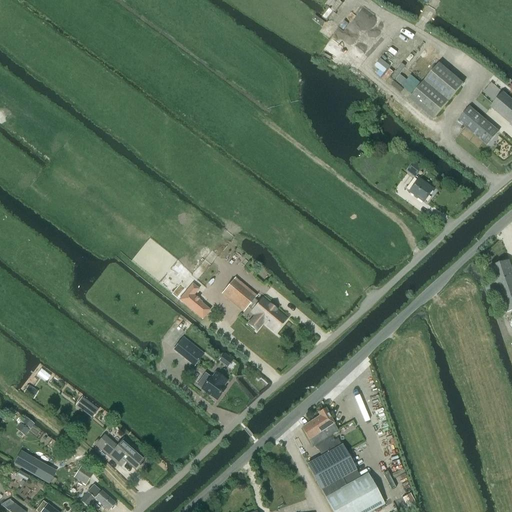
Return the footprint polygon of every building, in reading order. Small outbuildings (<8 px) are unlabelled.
[(439,64),(422,84),(409,99),(433,120),(463,84),(439,64)] [(511,100),(503,93),(490,108),(511,125),(511,100)] [(458,121),(487,146),(498,132),(469,108),(458,121)] [(422,168),(414,163),(407,172),(415,177),(422,168)] [(434,190),(419,179),(410,192),(424,203),(434,190)] [(506,313),(511,310),(511,270),(509,261),(491,267),(496,283),(485,286),(487,294),(499,290),(506,313)] [(235,278),(222,294),(243,312),(247,307),(251,311),(250,312),(255,316),(247,325),(255,332),(263,323),(275,333),(286,320),(275,311),(276,310),(270,305),(269,306),(261,299),(258,303),(253,299),(256,296),(235,278)] [(202,320),(202,319),(210,310),(208,309),(200,303),(201,302),(200,301),(193,295),(194,295),(198,289),(197,288),(192,284),(179,300),(178,300),(202,320)] [(181,340),(174,349),(194,366),(201,357),(181,340)] [(210,377),(201,389),(216,400),(225,388),(222,386),(226,381),(227,381),(216,373),(215,373),(211,379),(210,377)] [(82,397),(75,406),(88,416),(94,407),(82,397)] [(307,465),(325,498),(360,479),(342,446),(341,446),(337,439),(334,441),(331,435),(337,431),(325,409),(318,414),(319,416),(301,428),(312,448),(315,445),(322,457),(307,465)] [(124,439),(120,443),(117,447),(104,436),(96,446),(117,464),(122,458),(134,470),(145,458),(124,439)] [(43,469),(44,469),(53,475),(61,463),(51,457),(43,469)] [(81,466),(74,478),(85,485),(93,474),(81,466)] [(367,474),(360,479),(325,498),(332,511),(371,511),(384,505),(367,474)] [(93,485),(80,501),(87,507),(101,491),(93,485)] [(108,511),(110,509),(111,510),(114,506),(113,505),(114,503),(102,492),(95,499),(108,511)] [(8,500),(0,504),(4,508),(9,511),(24,511),(13,503),(8,500)]
